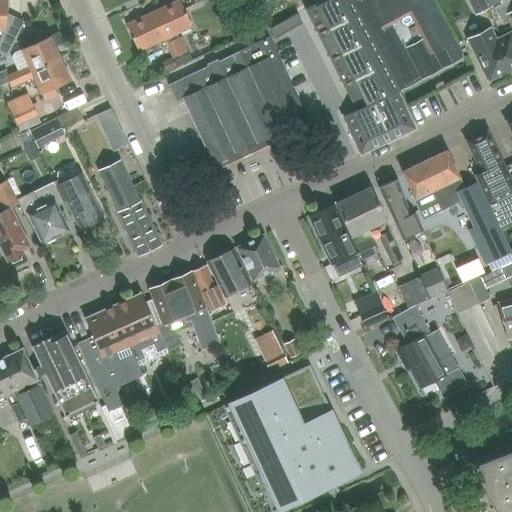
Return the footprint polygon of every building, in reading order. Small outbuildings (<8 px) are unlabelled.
[(5,26),(5,19),(7,0),(0,0),(0,53),(5,56),(21,27),(5,26)] [(152,12),(165,39),(167,43),(178,38),(176,34),(192,27),(183,8),(179,0),(178,0),(165,6),(166,9),(154,14),(153,12),(152,12)] [(245,0),(251,11),(262,5),(258,0),(245,0)] [(399,89),(353,1),(352,0),(322,0),(304,9),(355,110),(343,116),(361,153),(415,128),(395,91),(399,89)] [(352,0),(353,1),(399,89),(421,77),(406,48),(425,38),(440,67),(462,56),(432,0),(352,0)] [(488,9),(484,0),(467,0),(475,15),(488,9)] [(511,0),(509,0),(502,4),(501,4),(494,8),(502,25),(510,21),(511,24),(511,0)] [(141,20),(140,18),(125,24),(138,52),(139,51),(165,39),(152,12),(153,15),(141,20)] [(297,13),(290,17),(295,27),(302,23),(297,13)] [(290,17),(283,21),(288,31),(295,27),(290,17)] [(283,21),(276,25),(281,35),(288,31),(283,21)] [(276,25),(269,29),(274,39),(281,35),(276,25)] [(490,27),(467,38),(489,84),(511,72),(511,35),(498,42),(490,27)] [(32,71),(61,58),(55,46),(64,42),(59,32),(51,36),(38,42),(35,35),(18,42),(21,50),(22,49),(30,66),(19,71),(24,82),(35,77),(32,71)] [(214,164),(278,133),(308,120),(269,37),(218,62),(217,59),(207,64),(207,66),(168,85),(175,102),(183,98),(214,164)] [(178,38),(167,43),(173,58),(186,52),(180,38),(178,38)] [(32,71),(35,77),(42,93),(44,99),(57,93),(55,87),(71,80),(61,58),(32,71)] [(12,87),(24,82),(19,71),(8,76),(12,87)] [(64,94),(72,114),(83,109),(75,90),(64,94)] [(16,124),(37,115),(38,114),(33,103),(11,112),(16,124)] [(110,108),(95,115),(108,141),(122,134),(110,108)] [(37,115),(16,124),(20,132),(41,123),(37,115)] [(48,122),(30,131),(38,148),(56,139),(65,134),(57,118),(48,122)] [(511,183),(509,177),(488,134),(488,133),(487,132),(486,133),(469,141),(467,142),(465,143),(466,144),(483,178),(477,181),(500,229),(511,222),(511,183)] [(493,219),(476,182),(464,188),(446,152),(425,162),(438,190),(433,192),(438,203),(442,211),(462,201),(474,228),(467,231),(476,249),(484,265),(510,252),(494,218),(493,219)] [(433,192),(438,190),(425,162),(403,172),(416,198),(414,199),(420,211),(430,206),(430,207),(438,203),(433,192)] [(117,212),(138,254),(139,256),(162,245),(141,201),(139,202),(120,163),(104,170),(123,209),(117,212)] [(53,182),(61,199),(63,202),(67,200),(81,229),(103,218),(81,173),(62,182),(60,178),(53,182)] [(398,179),(381,187),(403,238),(422,229),(415,213),(411,215),(398,179)] [(18,204),(16,200),(7,180),(0,183),(0,208),(2,212),(0,212),(0,245),(7,261),(24,253),(23,250),(30,246),(11,207),(18,204)] [(55,202),(61,199),(53,182),(16,200),(18,204),(24,217),(27,215),(41,244),(69,231),(55,202)] [(370,189),(337,204),(363,262),(376,256),(383,271),(402,262),(384,223),(386,222),(370,189)] [(309,217),(315,229),(331,265),(356,254),(335,205),(309,217)] [(265,235),(239,247),(254,280),(281,268),(265,235)] [(234,249),(209,260),(216,275),(217,275),(227,295),(251,283),(235,248),(234,249)] [(473,270),(484,265),(476,249),(465,254),(473,270)] [(206,264),(194,271),(228,343),(245,334),(230,299),(225,302),(218,285),(216,285),(206,264)] [(418,276),(419,280),(428,300),(447,291),(437,268),(418,276)] [(146,302),(161,338),(194,326),(203,349),(221,342),(194,272),(150,288),(154,299),(146,302)] [(469,283),(479,304),(488,299),(479,279),(469,283)] [(408,310),(415,307),(429,301),(419,280),(398,289),(408,310)] [(468,309),(479,304),(469,283),(457,288),(468,309)] [(457,314),(468,309),(457,288),(446,293),(457,314)] [(123,406),(115,388),(143,375),(137,361),(166,348),(161,338),(146,302),(142,292),(86,317),(94,336),(79,343),(109,412),(123,406)] [(507,340),(511,338),(511,299),(497,304),(507,340)] [(381,302),(370,307),(358,312),(365,327),(388,317),(381,302)] [(444,357),(438,360),(424,336),(429,333),(415,307),(393,319),(400,331),(403,329),(410,343),(396,351),(407,370),(410,369),(420,387),(433,380),(443,398),(467,384),(457,366),(456,366),(452,359),(444,357)] [(40,366),(33,369),(37,376),(44,373),(65,417),(99,401),(65,331),(31,347),(40,366)] [(23,348),(0,358),(0,378),(9,374),(16,389),(9,392),(9,393),(14,404),(18,402),(26,418),(29,425),(53,414),(23,348)] [(311,383),(304,367),(296,371),(227,402),(277,510),(319,491),(317,487),(327,482),(339,476),(341,480),(359,472),(317,380),(311,383)] [(0,397),(9,393),(9,392),(16,389),(9,374),(0,378),(0,397)] [(18,402),(10,406),(18,422),(26,418),(18,402)] [(511,511),(511,452),(474,467),(472,468),(473,472),(479,483),(484,493),(490,503),(495,511),(511,511)]
